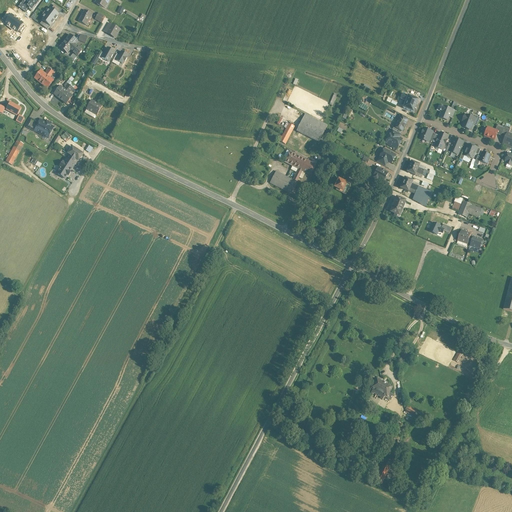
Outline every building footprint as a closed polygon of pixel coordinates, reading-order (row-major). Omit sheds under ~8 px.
[(23,2),(19,7),(25,12),(28,8),(32,11),(40,0),(26,0),(25,3),(23,2)] [(96,0),(95,3),(105,8),(109,0),(96,0)] [(51,9),(58,14),(61,11),(54,6),(51,9)] [(46,14),(54,20),(59,15),(58,14),(51,9),(51,8),(46,14)] [(84,10),(78,22),(86,26),(92,15),(84,10)] [(2,19),(6,22),(11,15),(7,12),(2,19)] [(127,12),(126,14),(142,23),(146,16),(142,14),(140,19),(127,12)] [(105,17),(98,13),(95,20),(102,24),(105,17)] [(50,26),(54,20),(46,14),(42,20),(43,21),(49,26),(50,26)] [(11,27),(17,19),(11,15),(6,22),(5,23),(11,27)] [(23,24),(17,19),(11,27),(18,32),(18,31),(23,24)] [(47,29),(49,26),(43,21),(40,24),(47,29)] [(109,23),(104,32),(115,39),(121,30),(109,23)] [(77,41),(70,35),(65,41),(80,53),(82,50),(77,46),(77,47),(74,45),(75,43),(76,44),(78,42),(77,41)] [(87,38),(81,35),(79,41),(85,43),(87,38)] [(80,53),(65,41),(60,48),(67,53),(70,50),(73,52),(72,52),(77,56),(80,53)] [(102,58),(109,62),(115,52),(107,48),(102,58)] [(116,61),(123,65),(128,56),(121,52),(116,61)] [(74,61),(65,54),(63,56),(72,63),(74,61)] [(42,71),(35,79),(42,84),(48,77),(45,76),(43,74),(44,73),(42,71)] [(49,79),(48,77),(42,84),(48,89),(54,81),(52,79),(51,80),(49,79)] [(60,86),(54,94),(60,99),(65,92),(64,91),(61,89),(62,88),(60,86)] [(67,93),(65,92),(60,99),(66,104),(72,96),(70,94),(70,95),(67,93)] [(83,94),(78,102),(85,106),(90,97),(83,94)] [(418,100),(408,96),(406,101),(403,108),(413,112),(418,100)] [(91,101),(86,110),(86,111),(86,110),(97,116),(96,118),(102,107),(101,107),(91,102),(92,101),(91,101)] [(10,103),(6,110),(17,116),(21,109),(10,103)] [(358,108),(365,111),(368,107),(361,103),(358,108)] [(452,110),(444,107),(440,118),(447,121),(449,117),(451,114),(450,113),(452,110)] [(327,126),(305,114),(301,121),(324,132),(327,126)] [(408,119),(401,115),(398,120),(405,124),(408,119)] [(480,118),(474,115),(472,118),(476,119),(473,125),(477,126),(480,118)] [(19,116),(16,121),(21,124),(24,119),(19,116)] [(472,118),(466,116),(463,122),(464,122),(462,127),(471,130),(473,125),(476,119),(472,118)] [(31,119),(26,127),(35,132),(35,131),(48,138),(54,128),(40,120),(39,123),(31,119)] [(398,120),(398,119),(394,127),(399,130),(401,131),(406,124),(405,124),(398,120)] [(324,132),(301,121),(296,132),(318,143),(324,132)] [(289,124),(279,142),(285,144),(294,127),(289,124)] [(505,128),(498,125),(495,131),(498,132),(497,134),(501,136),(502,134),(505,128)] [(511,129),(505,126),(505,128),(502,134),(507,136),(508,134),(511,129)] [(495,131),(488,128),(485,136),(495,140),(497,134),(498,132),(495,131)] [(433,132),(424,129),(421,137),(425,139),(424,141),(429,143),(429,141),(432,133),(433,132)] [(67,132),(61,136),(65,140),(70,136),(67,132)] [(391,134),(390,134),(389,136),(387,137),(386,139),(387,141),(385,143),(396,149),(402,140),(398,138),(391,134)] [(511,135),(508,134),(507,136),(503,144),(511,147),(511,135)] [(444,136),(440,135),(439,136),(436,143),(435,147),(439,149),(440,148),(443,149),(445,145),(446,145),(447,140),(449,137),(444,135),(444,136)] [(463,143),(455,139),(453,145),(450,152),(458,156),(463,143)] [(17,141),(6,162),(11,165),(12,165),(23,144),(17,141)] [(478,149),(469,145),(466,152),(464,156),(465,156),(468,157),(469,159),(471,160),(472,159),(473,160),(476,154),(478,149)] [(75,165),(78,161),(79,161),(83,154),(72,147),(68,154),(65,158),(75,165)] [(395,156),(384,149),(383,151),(381,151),(379,154),(381,155),(379,157),(387,162),(391,164),(395,156)] [(316,166),(290,153),(285,162),(298,169),(302,171),(311,175),(316,166)] [(491,156),(483,153),(481,158),(480,161),(480,162),(487,165),(491,156)] [(387,162),(379,157),(377,163),(384,167),(387,162)] [(75,164),(66,159),(64,163),(63,162),(59,167),(60,168),(56,174),(65,179),(67,176),(68,176),(69,175),(68,175),(69,173),(70,173),(70,172),(75,164)] [(418,165),(411,162),(407,172),(414,175),(415,173),(417,168),(418,165)] [(379,168),(375,166),(371,173),(373,174),(374,175),(373,177),(379,181),(383,183),(384,180),(385,180),(387,178),(386,177),(388,173),(382,170),(382,169),(380,168),(379,168)] [(298,169),(293,180),(297,182),(299,178),(302,171),(298,169)] [(430,169),(429,171),(425,170),(422,179),(432,182),(435,171),(430,169)] [(344,170),(336,185),(335,187),(335,188),(337,188),(336,190),(345,195),(350,185),(346,183),(350,173),(344,170)] [(293,180),(276,171),(270,183),(291,194),(294,188),(295,188),(294,188),(297,182),(293,180)] [(379,181),(373,177),(374,175),(373,174),(370,179),(378,184),(379,181)] [(412,182),(404,179),(400,189),(411,193),(412,190),(416,192),(417,187),(411,185),(412,182)] [(464,198),(457,196),(454,202),(461,205),(464,198)] [(428,199),(423,197),(420,204),(425,207),(428,199)] [(405,201),(397,198),(391,213),(399,216),(405,201)] [(482,210),(464,203),(459,214),(463,216),(465,212),(479,218),(482,210)] [(441,227),(433,224),(430,232),(441,237),(444,231),(444,230),(442,229),(440,228),(441,227)] [(452,228),(444,224),(442,229),(444,230),(444,231),(450,234),(452,228)] [(471,235),(461,232),(462,231),(461,231),(458,242),(458,241),(467,244),(467,245),(471,234),(471,235)] [(470,247),(480,250),(483,240),(473,237),(470,247)] [(511,286),(510,285),(503,310),(511,311),(511,286)] [(459,350),(453,360),(456,362),(463,352),(459,350)] [(389,384),(381,380),(380,382),(376,380),(371,389),(374,391),(373,393),(381,398),(382,395),(387,398),(389,393),(392,388),(388,386),(389,384)] [(385,459),(374,480),(382,484),(393,463),(385,459)]
